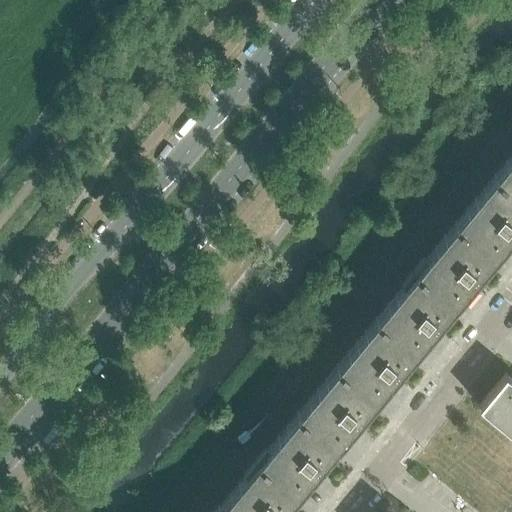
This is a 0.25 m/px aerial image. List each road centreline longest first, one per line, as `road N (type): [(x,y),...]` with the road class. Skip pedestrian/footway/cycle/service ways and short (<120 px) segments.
road 1 (secondary): [(0,453),(381,0)]
road 2 (secondary): [(310,0),(0,380)]
road 3 (residential): [(511,303),(349,511)]
